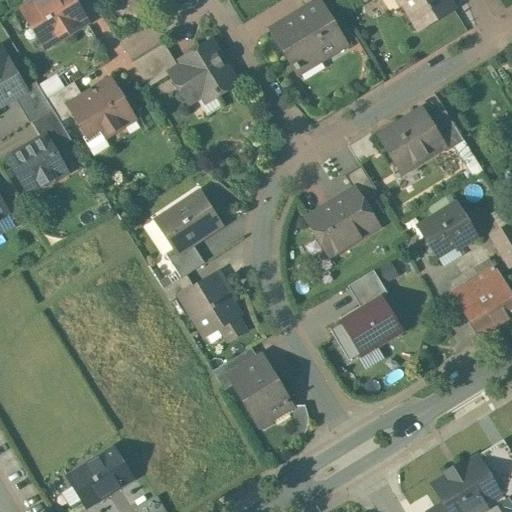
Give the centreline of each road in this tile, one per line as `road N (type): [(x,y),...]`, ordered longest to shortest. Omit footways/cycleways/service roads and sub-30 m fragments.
road 1 (residential): [(306,149),(269,206),(265,285),(357,453)]
road 2 (residential): [(496,34),(306,149)]
road 3 (tertiary): [(357,453),(511,356)]
road 4 (residential): [(306,149),(208,0)]
